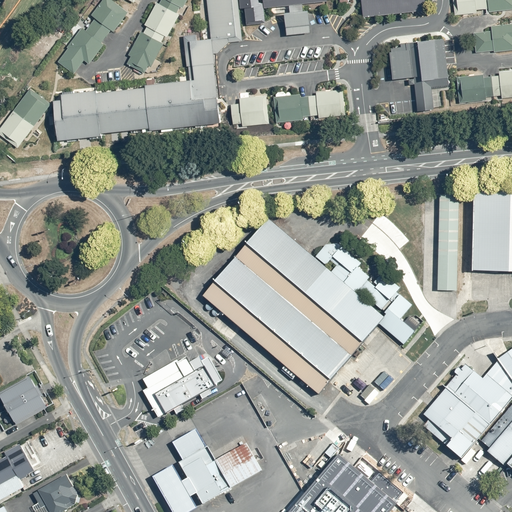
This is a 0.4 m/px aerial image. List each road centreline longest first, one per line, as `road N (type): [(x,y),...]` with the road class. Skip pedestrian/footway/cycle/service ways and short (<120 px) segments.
road 1 (residential): [(360,72),(237,88),(225,80),(222,59),(234,48),(328,38),(355,52)]
road 2 (secondary): [(90,188),(171,189),(372,164)]
road 3 (secondary): [(374,178),(227,197),(181,218),(122,268)]
road 4 (unclassified): [(367,432),(450,337),(511,324)]
road 5 (secondary): [(372,164),(511,148)]
road 6 (secondary): [(511,162),(374,178)]
road 7 (unclassified): [(367,432),(470,511)]
